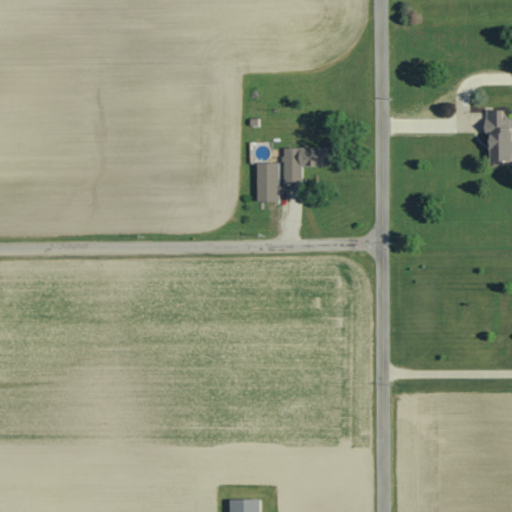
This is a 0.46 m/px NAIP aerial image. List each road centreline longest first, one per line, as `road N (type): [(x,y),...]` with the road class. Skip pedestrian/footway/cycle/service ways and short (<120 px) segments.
road 1 (tertiary): [(380,0),(384,511)]
road 2 (residential): [(0,248),(383,243)]
